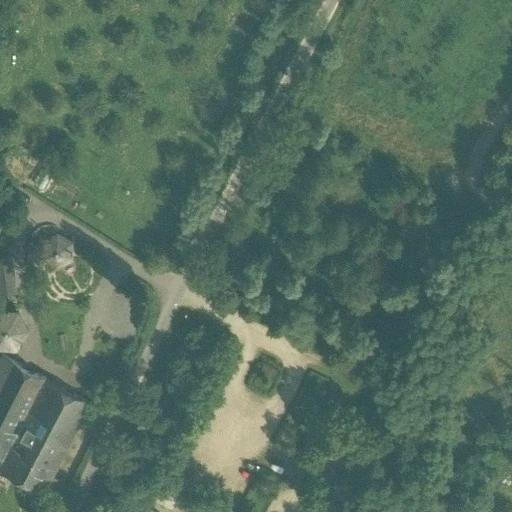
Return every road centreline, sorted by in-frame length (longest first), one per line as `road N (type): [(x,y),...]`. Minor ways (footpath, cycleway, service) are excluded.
road 1 (unclassified): [(70,511),(332,0)]
road 2 (track): [(511,211),(483,194),(473,170),(511,92)]
